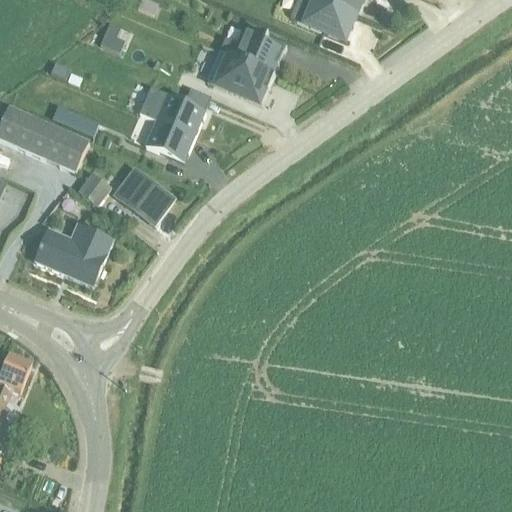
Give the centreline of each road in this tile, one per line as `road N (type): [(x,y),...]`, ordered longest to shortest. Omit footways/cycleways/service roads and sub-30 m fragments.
road 1 (residential): [(79,359),(120,335),(228,202),(505,0)]
road 2 (residential): [(94,511),(98,431),(79,359)]
